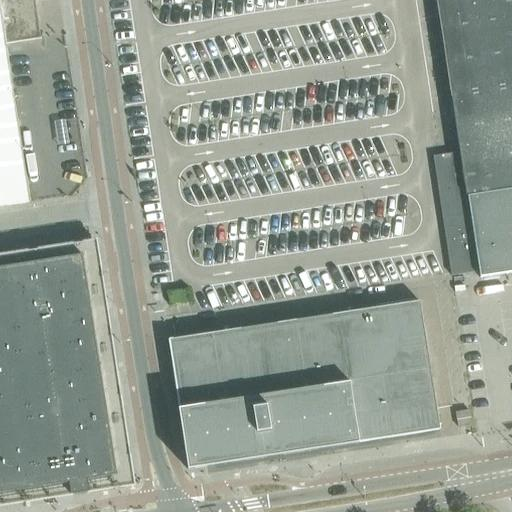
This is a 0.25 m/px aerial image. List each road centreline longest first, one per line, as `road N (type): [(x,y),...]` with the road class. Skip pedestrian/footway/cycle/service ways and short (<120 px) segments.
road 1 (unknown): [(0,422),(94,409),(109,394),(99,296),(0,311)]
road 2 (secondary): [(169,511),(118,209)]
road 3 (secondary): [(291,511),(504,475)]
road 4 (secondary): [(118,209),(87,0)]
